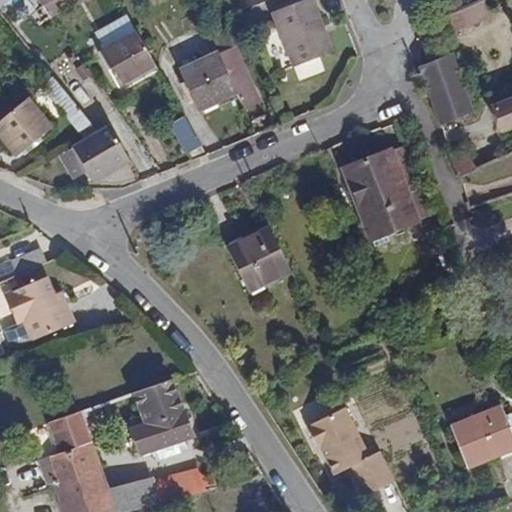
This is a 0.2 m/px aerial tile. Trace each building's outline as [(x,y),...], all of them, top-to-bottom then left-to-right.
[(0,0),(0,10),(6,15),(16,3),(11,0),(0,0)] [(54,0),(46,5),(53,16),(85,0),(54,0)] [(313,0),(304,0),(275,11),(295,66),(334,52),(313,0)] [(480,0),(448,13),(456,33),(493,18),(485,0),(480,0)] [(108,29),(117,44),(137,32),(129,18),(108,29)] [(432,21),(420,26),(420,41),(437,34),(432,21)] [(213,40),(224,34),(220,27),(209,32),(213,40)] [(152,58),(137,32),(117,44),(102,52),(120,85),(157,65),(152,58)] [(225,65),(238,92),(245,107),(262,99),(260,95),(255,84),(229,32),(224,34),(213,40),(219,53),(225,65)] [(200,109),(238,92),(225,65),(219,53),(181,71),(200,109)] [(428,87),(441,125),(475,110),(454,54),(421,67),(428,87)] [(98,130),(53,76),(43,85),(86,137),(98,130)] [(262,81),(255,84),(260,95),(267,92),(262,81)] [(0,120),(13,109),(1,94),(0,95),(0,120)] [(0,120),(0,136),(16,155),(50,127),(26,98),(13,109),(0,120)] [(511,99),(502,103),(494,107),(503,132),(511,128),(511,99)] [(199,138),(186,116),(171,125),(173,129),(158,138),(168,155),(199,138)] [(110,123),(98,130),(86,137),(73,145),(88,170),(94,181),(131,160),(110,123)] [(411,151),(408,144),(392,150),(418,218),(434,212),(411,151)] [(80,175),(88,170),(73,145),(65,150),(80,175)] [(372,237),(418,218),(392,150),(345,169),(372,237)] [(470,152),(451,157),(460,177),(478,168),(470,152)] [(271,229),(229,250),(248,289),(291,268),(271,229)] [(50,245),(40,249),(46,263),(57,258),(50,245)] [(18,275),(46,263),(40,249),(12,261),(18,275)] [(47,278),(8,295),(19,321),(26,319),(35,339),(75,323),(66,301),(59,304),(47,278)] [(416,321),(401,328),(405,338),(420,332),(416,321)] [(172,380),(134,393),(143,417),(134,420),(136,426),(131,428),(141,454),(193,436),(172,380)] [(370,454),(346,404),(308,423),(319,445),(322,444),(336,471),(353,463),(358,460),(361,465),(355,468),(367,492),(396,478),(381,448),(370,454)] [(503,405),(453,426),(470,467),(511,449),(511,426),(507,415),(503,405)] [(60,453),(49,457),(59,482),(54,483),(64,511),(116,511),(108,491),(79,412),(49,423),(60,453)] [(50,485),(54,483),(59,482),(49,457),(40,460),(50,485)] [(200,471),(155,482),(161,503),(207,491),(200,471)] [(155,479),(108,491),(116,511),(123,511),(161,503),(155,482),(155,479)]
